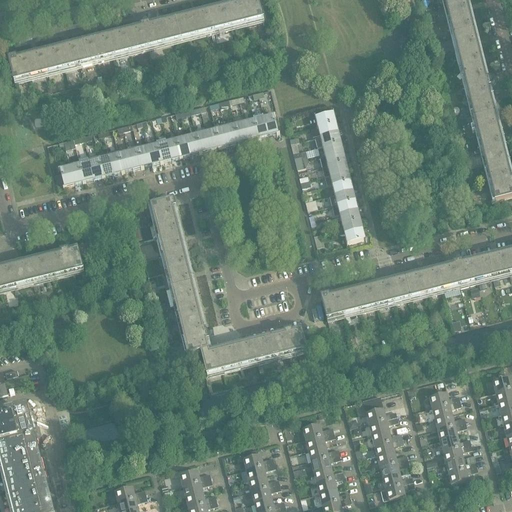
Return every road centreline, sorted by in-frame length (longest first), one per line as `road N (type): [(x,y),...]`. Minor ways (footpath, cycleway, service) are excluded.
road 1 (residential): [(232,298),(202,180),(9,229),(0,192)]
road 2 (residential): [(303,280),(511,227)]
road 3 (residential): [(0,21),(134,0)]
road 4 (residential): [(500,510),(468,384)]
road 5 (residential): [(303,280),(295,316),(240,329),(232,298)]
